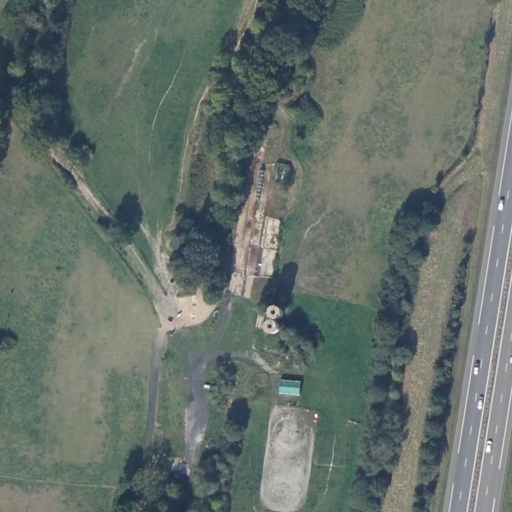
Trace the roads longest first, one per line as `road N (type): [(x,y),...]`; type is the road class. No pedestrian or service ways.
road 1 (trunk): [(511,170),(458,511)]
road 2 (trunk): [(483,511),(511,333)]
